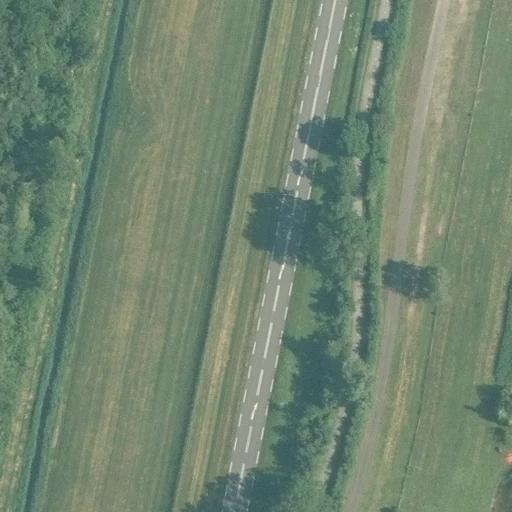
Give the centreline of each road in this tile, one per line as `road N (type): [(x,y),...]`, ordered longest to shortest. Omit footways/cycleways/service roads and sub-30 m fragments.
road 1 (primary): [(234,511),(334,0)]
road 2 (track): [(0,506),(100,0)]
